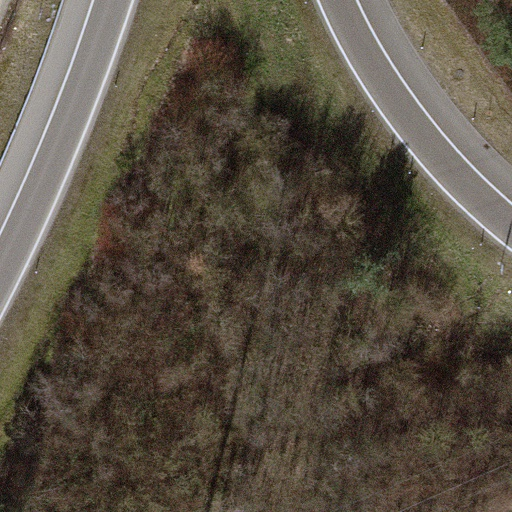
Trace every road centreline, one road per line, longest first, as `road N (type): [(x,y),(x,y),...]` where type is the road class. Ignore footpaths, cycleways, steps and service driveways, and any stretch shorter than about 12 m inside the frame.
road 1 (motorway): [(109,0),(0,271)]
road 2 (motorway): [(511,218),(415,115),(346,0)]
